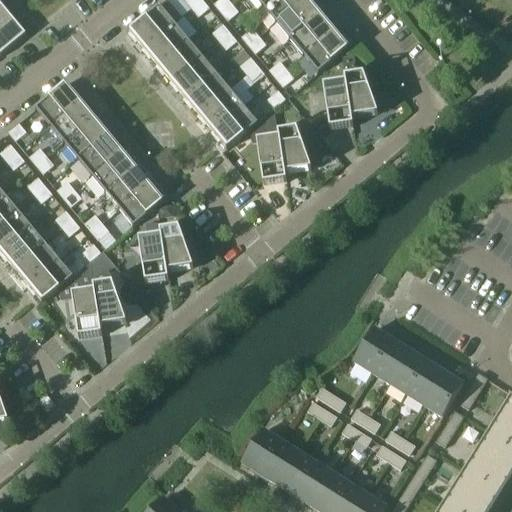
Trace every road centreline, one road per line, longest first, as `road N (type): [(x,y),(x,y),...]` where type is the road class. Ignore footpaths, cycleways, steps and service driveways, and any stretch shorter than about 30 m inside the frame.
road 1 (residential): [(0,474),(427,119),(429,109),(340,0)]
road 2 (residential): [(0,102),(122,0)]
